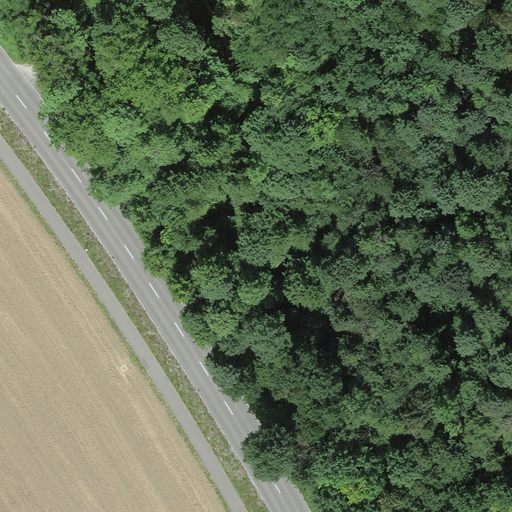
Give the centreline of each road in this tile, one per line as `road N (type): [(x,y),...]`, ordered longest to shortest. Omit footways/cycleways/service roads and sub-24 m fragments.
road 1 (track): [(511,510),(444,490),(370,435),(322,307),(244,223),(232,186),(240,73),(207,0)]
road 2 (secondary): [(0,74),(136,258),(290,511)]
road 3 (track): [(115,0),(13,91)]
